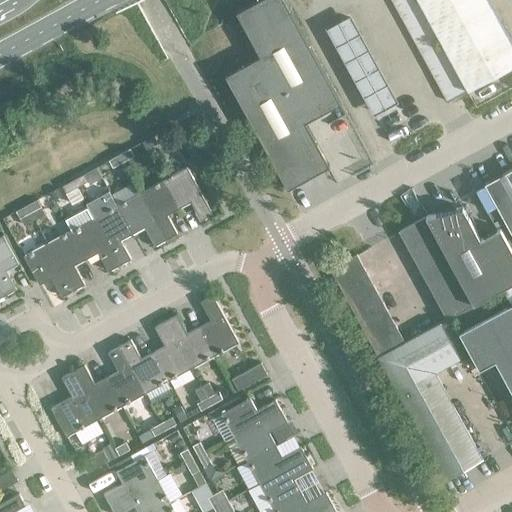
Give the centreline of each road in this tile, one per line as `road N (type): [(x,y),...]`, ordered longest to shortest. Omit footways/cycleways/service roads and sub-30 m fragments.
road 1 (unclassified): [(245,260),(511,117)]
road 2 (residential): [(245,260),(382,511)]
road 3 (unknown): [(393,181),(308,28),(307,13),(321,0)]
road 4 (residential): [(66,349),(245,260)]
road 5 (unknown): [(363,0),(451,150)]
road 6 (residential): [(76,511),(6,378)]
